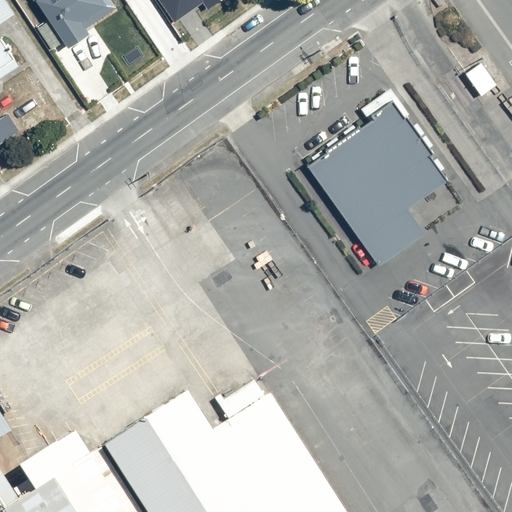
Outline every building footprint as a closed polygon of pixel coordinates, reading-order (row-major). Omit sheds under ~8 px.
[(0,0),(0,27),(16,16),(5,0),(0,0)] [(53,50),(64,43),(70,50),(91,36),(88,31),(119,9),(112,0),(39,0),(52,21),(40,29),(53,50)] [(158,0),(175,22),(202,3),(207,9),(219,0),(158,0)] [(0,95),(4,93),(0,87),(0,81),(23,67),(3,38),(0,39),(0,95)] [(498,85),(482,62),(466,73),(482,96),(498,85)] [(41,123),(34,110),(16,120),(22,133),(41,123)] [(357,271),(443,212),(374,112),(288,172),(357,271)] [(175,420),(91,474),(115,511),(312,511),(250,416),(196,451),(175,420)] [(115,511),(91,474),(31,511),(115,511)]
